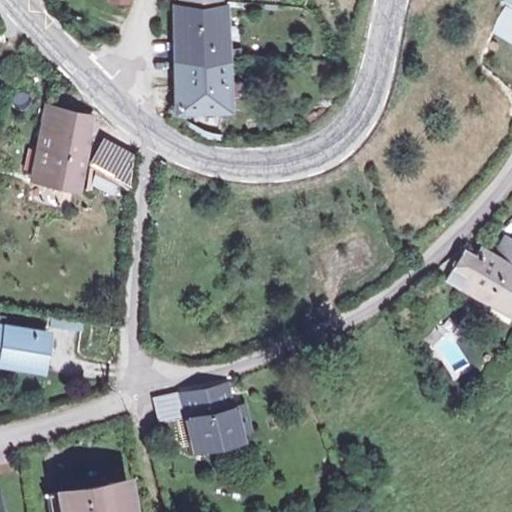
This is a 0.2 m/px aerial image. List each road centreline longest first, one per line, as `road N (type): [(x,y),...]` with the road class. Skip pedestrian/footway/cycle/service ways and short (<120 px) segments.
road 1 (residential): [(511,168),(429,259),(356,315),(249,361),(131,392)]
road 2 (secondary): [(389,0),(371,90),(350,128),(310,154),(257,164),(199,157),(144,128)]
road 3 (residential): [(131,392),(144,128)]
road 4 (residential): [(131,392),(59,438),(0,444)]
